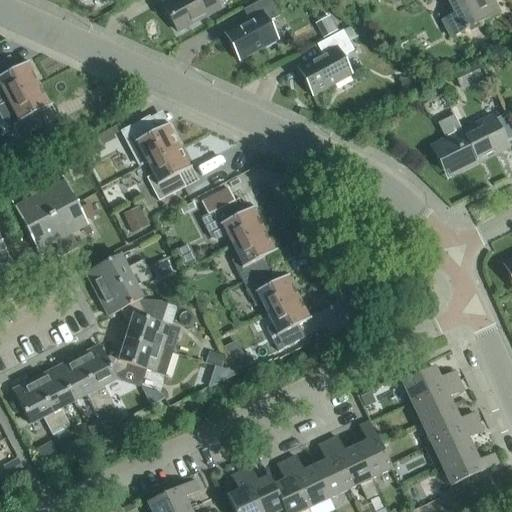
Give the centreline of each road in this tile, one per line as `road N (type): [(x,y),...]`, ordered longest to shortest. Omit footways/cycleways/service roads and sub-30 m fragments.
road 1 (residential): [(53,511),(470,314)]
road 2 (residential): [(297,138),(0,8)]
road 3 (residential): [(445,260),(340,308),(287,192),(297,138)]
road 4 (residential): [(445,260),(427,223),(381,177),(297,138)]
